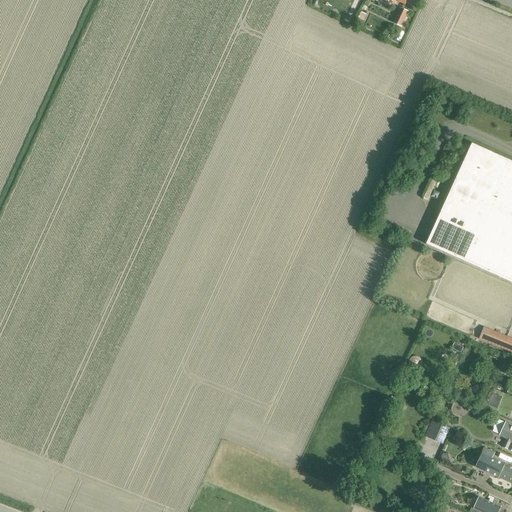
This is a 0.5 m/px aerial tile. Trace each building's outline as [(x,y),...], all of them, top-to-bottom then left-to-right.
[(351,3),(348,10),(354,13),(357,6),(351,3)] [(396,15),(393,23),(401,27),(408,12),(401,9),(398,16),(396,15)] [(472,143),(426,244),(462,260),(496,276),(511,282),(511,160),(508,159),(472,143)] [(511,338),(489,329),(484,341),(511,352),(511,338)] [(490,400),(499,404),(502,396),(494,392),(490,400)] [(511,424),(506,422),(505,423),(498,419),(497,422),(496,423),(495,424),(494,425),(494,427),(494,429),(493,432),(506,438),(503,445),(504,447),(511,451),(511,450),(511,424)] [(428,437),(443,443),(449,429),(435,422),(428,437)] [(475,466),(511,483),(511,480),(511,467),(493,458),(495,452),(484,447),(475,466)] [(441,454),(443,466),(450,465),(448,453),(441,454)] [(471,507),(469,511),(498,511),(501,507),(493,504),(489,502),(486,501),(478,497),(476,503),(474,508),(471,507)]
